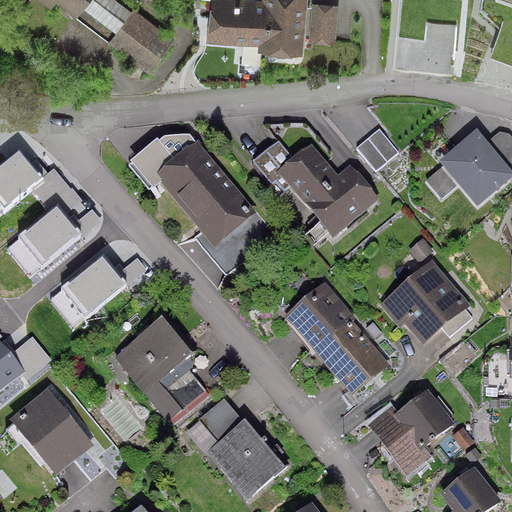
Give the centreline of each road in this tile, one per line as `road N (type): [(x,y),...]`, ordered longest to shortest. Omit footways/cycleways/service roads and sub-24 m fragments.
road 1 (residential): [(41,108),(388,84),(511,106)]
road 2 (residential): [(130,212),(263,364),(373,511)]
road 3 (residential): [(130,212),(21,304),(0,308)]
road 4 (residential): [(41,108),(130,212)]
